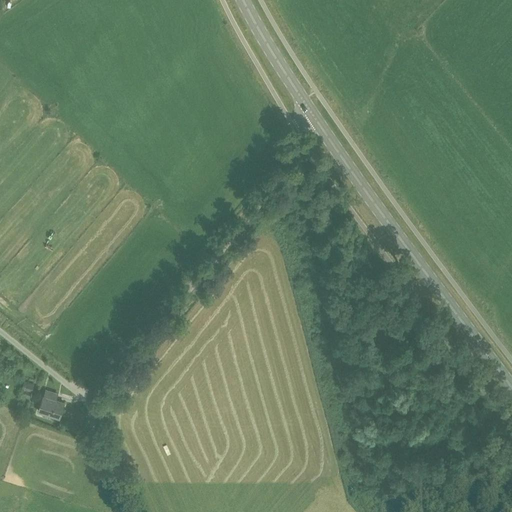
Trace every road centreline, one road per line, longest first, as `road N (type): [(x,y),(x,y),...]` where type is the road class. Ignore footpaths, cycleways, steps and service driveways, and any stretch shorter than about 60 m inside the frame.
road 1 (unclassified): [(126,511),(91,428),(96,407),(282,172),(295,130),(313,119)]
road 2 (primary): [(511,388),(313,119)]
road 3 (primary): [(313,119),(242,0)]
